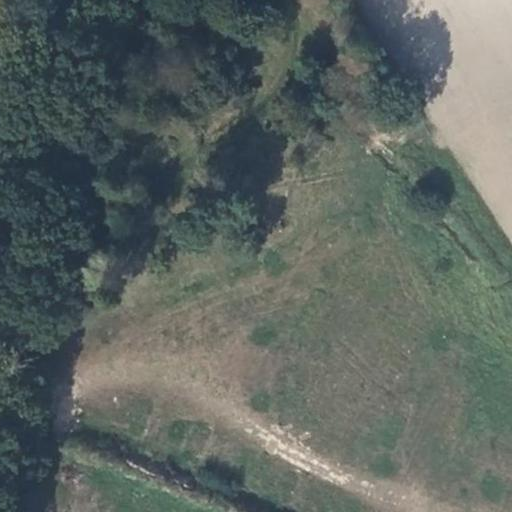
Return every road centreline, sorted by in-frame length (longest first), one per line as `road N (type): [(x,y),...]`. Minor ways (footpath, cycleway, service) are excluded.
road 1 (track): [(288,0),(297,34),(288,72),(268,104),(160,178),(98,202)]
road 2 (track): [(20,236),(98,202),(108,91),(154,0)]
